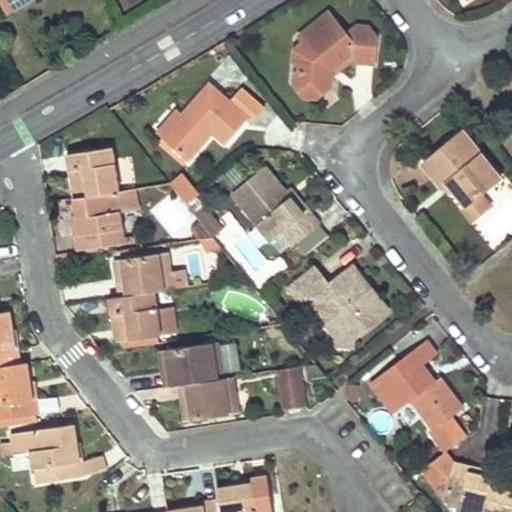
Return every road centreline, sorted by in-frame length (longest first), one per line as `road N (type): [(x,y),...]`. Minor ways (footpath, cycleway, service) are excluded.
road 1 (residential): [(351,511),(342,472),(308,434),(169,452),(137,437),(51,326),(29,197),(1,141)]
road 2 (residential): [(456,63),(368,132),(355,173),(369,204),(480,337),(511,353)]
road 3 (tertiary): [(244,0),(1,141)]
